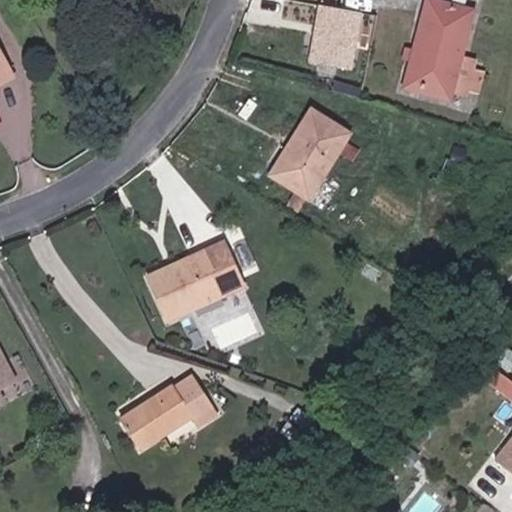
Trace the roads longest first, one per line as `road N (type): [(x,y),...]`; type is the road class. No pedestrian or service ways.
road 1 (residential): [(0,224),(52,206),(125,162),(181,108),(226,30),(232,0)]
road 2 (track): [(300,511),(337,450),(511,280)]
